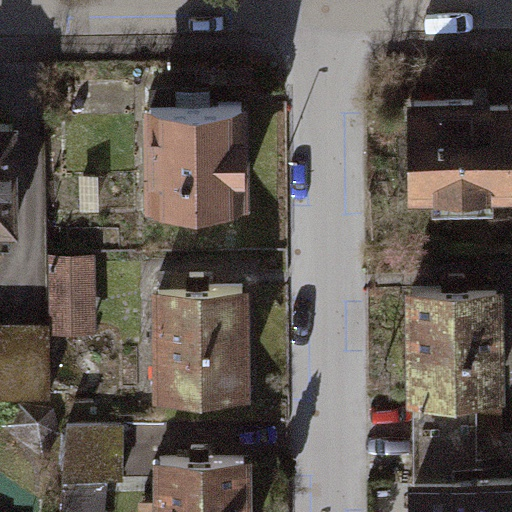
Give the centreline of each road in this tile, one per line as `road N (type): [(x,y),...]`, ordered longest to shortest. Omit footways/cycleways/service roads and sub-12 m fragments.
road 1 (residential): [(310,4),(324,69),(329,511)]
road 2 (residential): [(0,10),(310,4)]
road 3 (residential): [(310,4),(511,0)]
